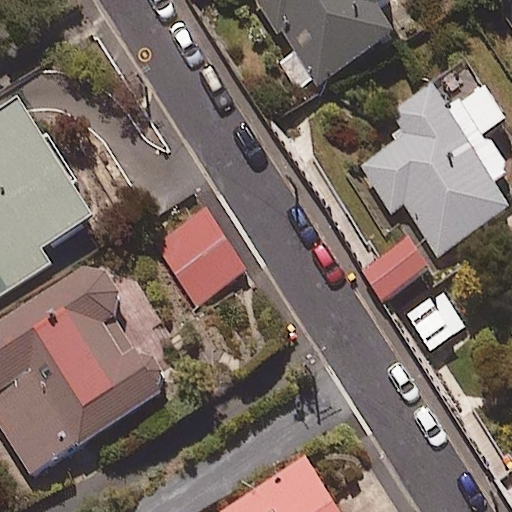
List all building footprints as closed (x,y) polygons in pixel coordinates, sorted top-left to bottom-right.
[(418,16),(407,0),(254,0),(292,53),(279,63),(304,98),(418,16)] [(511,0),(507,0),(498,6),(511,28),(511,0)] [(511,114),(511,109),(471,53),(398,107),(413,127),(359,167),(393,212),(405,204),(423,228),(367,270),(386,296),(511,203),(511,198),(499,181),(511,171),(511,156),(492,129),(511,114)] [(100,215),(26,97),(0,112),(0,298),(56,263),(47,248),(100,215)] [(249,270),(205,203),(154,237),(199,304),(249,270)] [(90,268),(0,323),(0,415),(36,474),(167,393),(119,315),(122,311),(124,306),(125,302),(126,297),(126,292),(125,287),(123,283),(121,278),(117,275),(113,272),(109,269),(104,268),(100,267),(95,267),(90,268)] [(335,426),(315,397),(267,429),(287,459),(335,426)] [(348,511),(313,455),(220,511),(348,511)]
